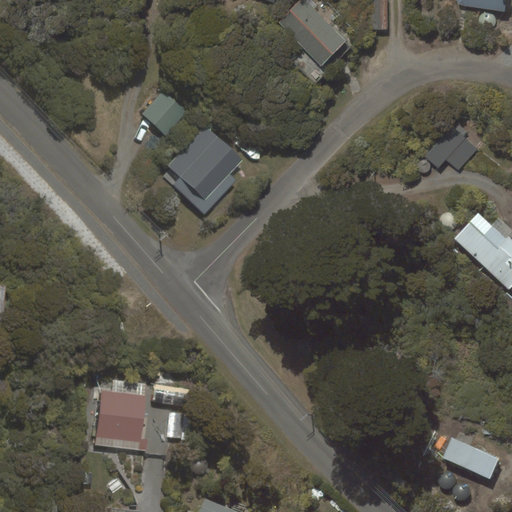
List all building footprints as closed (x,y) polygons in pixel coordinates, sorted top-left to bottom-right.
[(299,0),(278,22),(321,66),(346,42),(314,9),(317,5),(311,0),(299,0)] [(371,0),(371,29),(388,29),(387,0),(371,0)] [(457,0),(458,4),(505,12),(506,0),(457,0)] [(163,90),(141,114),(166,136),(188,112),(163,90)] [(424,156),(438,169),(446,160),(458,170),(478,149),(463,136),(467,131),(459,124),(455,128),(452,126),(424,156)] [(204,125),(167,165),(170,168),(162,176),(204,215),(236,180),(230,174),(242,160),(204,125)] [(491,225),(478,212),(454,239),(509,290),(511,286),(511,239),(511,237),(511,229),(499,217),(491,225)] [(102,392),(96,445),(140,450),(146,397),(102,392)] [(452,437),(443,458),(490,479),(499,459),(452,437)] [(238,511),(206,499),(200,511),(191,511),(188,510),(187,511),(238,511)]
